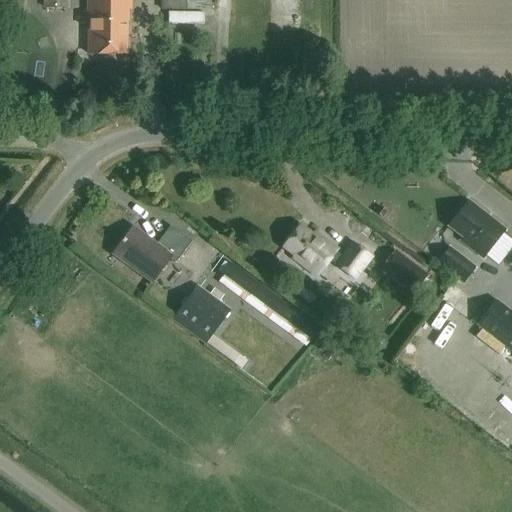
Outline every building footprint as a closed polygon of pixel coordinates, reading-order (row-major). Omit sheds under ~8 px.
[(68,9),(68,0),(44,0),(44,9),(68,9)] [(130,0),(88,0),(88,9),(89,9),(88,55),(126,55),(126,9),(130,9),(130,0)] [(210,0),(161,0),(162,10),(210,10),(210,0)] [(507,232),(469,203),(449,229),(463,241),(461,243),(485,261),(507,232)] [(341,259),(300,227),(283,249),(293,257),(291,260),(317,279),(329,262),(354,281),(370,260),(352,246),(341,259)] [(190,242),(171,229),(157,249),(132,230),(113,256),(152,284),(171,259),(172,257),(176,261),(190,242)] [(511,233),(489,257),(509,277),(511,273),(511,233)] [(478,269),(450,249),(437,265),(465,286),(478,269)] [(394,251),(382,267),(415,291),(427,275),(394,251)] [(377,292),(384,281),(371,272),(364,283),(377,292)] [(309,348),(315,341),(229,275),(223,283),(309,348)] [(206,344),(229,313),(197,289),(174,321),(206,344)] [(460,294),(457,305),(475,311),(479,300),(460,294)] [(479,329),(511,351),(511,304),(501,297),(479,329)] [(450,321),(438,313),(404,361),(416,369),(450,321)]
